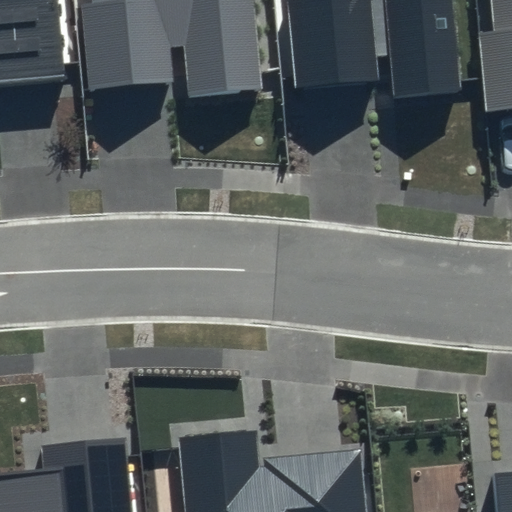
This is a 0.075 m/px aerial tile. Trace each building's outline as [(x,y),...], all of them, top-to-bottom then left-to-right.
[(0,0),(0,87),(63,82),(55,0),(0,0)] [(255,0),(93,0),(94,5),(83,7),(92,91),(173,83),(170,49),(182,48),(186,97),(264,89),(255,0)] [(454,0),(297,0),(297,1),(287,2),(296,89),(378,81),(376,57),(389,56),(393,99),(464,92),(454,0)] [(511,0),(490,0),(493,30),(477,32),(485,111),(511,108),(511,0)] [(258,428),(178,436),(185,511),(367,511),(362,449),(261,459),(258,428)] [(129,511),(123,440),(42,448),(44,470),(0,473),(0,511),(129,511)] [(511,511),(511,471),(492,474),(495,511),(511,511)]
